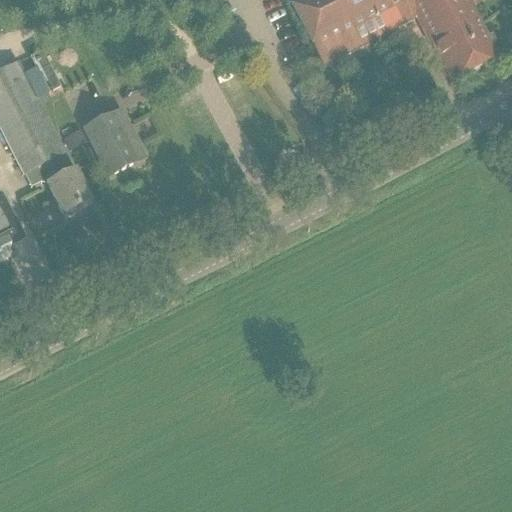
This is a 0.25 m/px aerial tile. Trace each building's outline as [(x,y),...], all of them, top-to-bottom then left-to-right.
[(299,0),(289,6),(320,66),(416,16),(451,85),(497,60),(466,0),(432,0),(299,0)] [(42,55),(30,61),(49,98),(60,92),(42,55)] [(45,185),(54,202),(63,220),(91,206),(81,188),(73,171),(71,171),(17,63),(0,71),(0,132),(21,174),(47,161),(56,179),(45,185)] [(113,119),(85,133),(108,179),(136,165),(113,119)] [(0,253),(8,250),(9,251),(10,250),(9,249),(23,242),(22,240),(19,241),(19,240),(13,243),(0,217),(0,200),(0,199),(0,253)]
